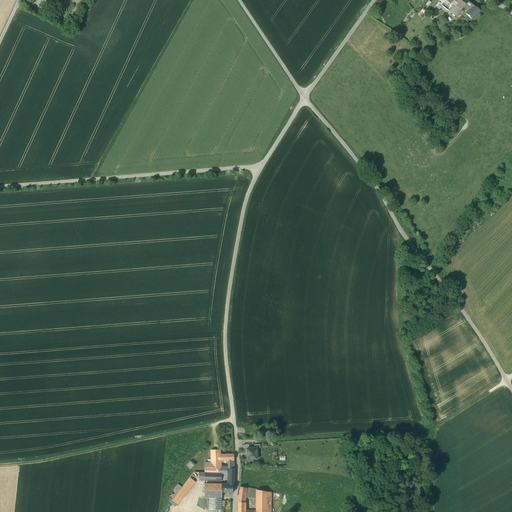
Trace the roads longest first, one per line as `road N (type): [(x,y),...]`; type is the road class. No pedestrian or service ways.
road 1 (residential): [(234,511),(224,347),(231,268),(251,185),(304,98)]
road 2 (unclassified): [(511,390),(377,190),(304,98)]
road 3 (track): [(235,442),(438,426),(506,380)]
road 4 (track): [(403,234),(397,299),(432,436),(431,511)]
road 5 (track): [(260,166),(0,186)]
road 6 (track): [(233,419),(0,465)]
road 7 (track): [(191,0),(91,179)]
road 8 (residential): [(304,98),(375,0)]
